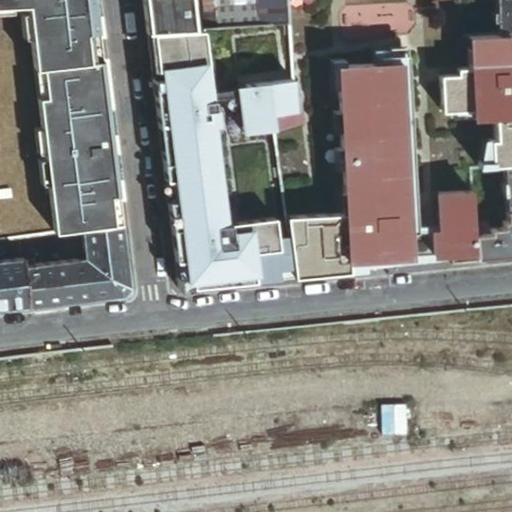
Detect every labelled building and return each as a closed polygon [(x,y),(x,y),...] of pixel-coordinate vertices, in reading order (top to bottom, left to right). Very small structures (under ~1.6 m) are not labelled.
[(0,0),(0,242),(20,240),(51,235),(73,232),(79,231),(119,226),(91,0),(0,0)] [(189,0),(142,0),(147,33),(193,30),(189,0)] [(287,25),(285,0),(256,0),(257,5),(258,26),(287,25)] [(289,0),(285,0),(287,25),(290,111),(270,113),(293,279),(347,273),(346,262),(447,255),(448,263),(475,260),(473,235),(472,226),(471,215),(469,171),(479,170),(502,167),(511,166),(511,34),(495,35),(481,36),(458,37),(456,0),(289,0)] [(481,36),(478,0),(456,0),(458,37),(481,36)] [(511,34),(511,0),(493,0),(494,12),(489,13),(490,22),(494,21),(495,35),(511,34)] [(216,29),(258,26),(257,5),(214,7),(214,13),(216,29)] [(205,30),(216,29),(214,13),(203,14),(205,30)] [(290,111),(287,25),(258,26),(216,29),(205,30),(193,30),(147,33),(179,291),(293,279),(270,113),(290,111)] [(511,210),(511,166),(502,167),(504,183),(501,183),(502,195),(504,195),(505,211),(511,210)] [(469,171),(471,215),(482,214),(489,213),(488,203),(481,203),(479,170),(469,171)] [(489,234),(473,235),(475,260),(511,256),(511,210),(505,211),(506,222),(501,222),(502,229),(489,230),(489,234)] [(482,214),(471,215),(472,226),(483,225),(482,214)] [(128,288),(119,226),(79,231),(82,260),(87,300),(121,297),(128,288)] [(74,249),(73,232),(51,235),(53,245),(56,243),(57,251),(74,249)] [(53,245),(51,235),(20,240),(22,260),(34,259),(32,243),(39,248),(50,247),(53,245)] [(0,243),(0,248),(13,247),(15,261),(20,260),(19,242),(0,243)] [(346,262),(347,273),(448,263),(447,255),(346,262)] [(15,261),(0,262),(0,310),(25,308),(22,267),(22,260),(20,260),(15,261)] [(25,308),(87,300),(82,260),(22,267),(25,308)]
